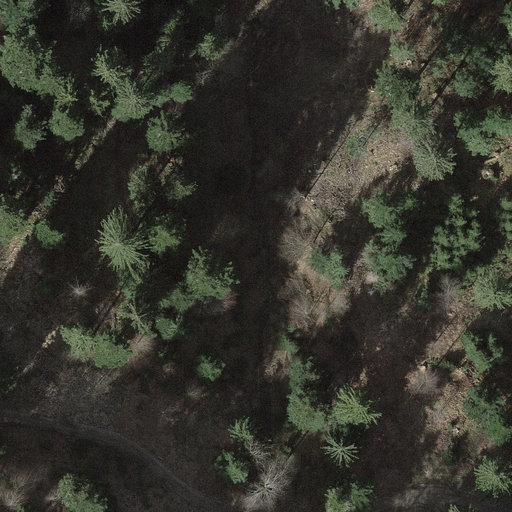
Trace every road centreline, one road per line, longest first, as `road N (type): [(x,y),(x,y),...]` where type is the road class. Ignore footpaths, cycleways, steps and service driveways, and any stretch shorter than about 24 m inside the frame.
road 1 (track): [(0,415),(117,440),(224,511)]
road 2 (track): [(367,511),(428,494),(499,511)]
